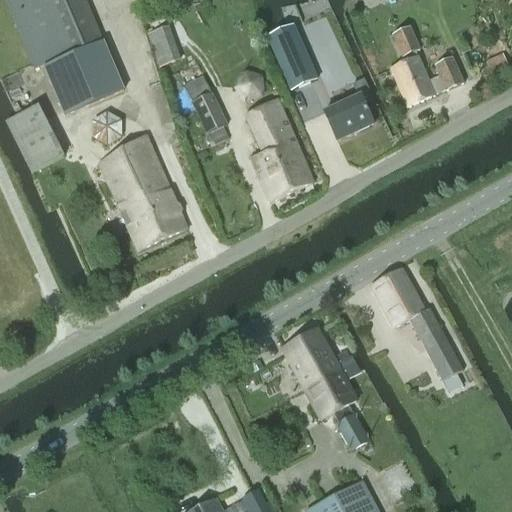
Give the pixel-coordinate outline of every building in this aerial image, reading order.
[(3,0),(34,71),(43,67),(64,116),(93,104),(71,57),(102,44),(103,43),(84,0),(3,0)] [(289,27),(265,39),(292,92),(316,80),(289,27)] [(420,52),(410,30),(393,37),(406,65),(392,71),(409,110),(434,99),(434,97),(461,85),(451,62),(436,68),(441,81),(429,86),(415,54),(420,52)] [(102,44),(71,57),(93,104),(122,91),(102,44)] [(502,56),(479,67),(482,75),(505,64),(502,56)] [(205,137),(211,149),(227,141),(222,129),(226,127),(203,79),(185,88),(207,136),(205,137)] [(337,143),(374,127),(361,98),(324,115),(337,143)] [(270,206),(313,185),(279,107),(282,105),(281,101),(247,118),(263,156),(250,160),(270,206)] [(108,149),(122,140),(122,123),(107,114),(92,123),(93,140),(108,149)] [(140,254),(188,231),(145,138),(101,167),(121,208),(118,209),(140,254)] [(443,384),(463,373),(429,310),(424,313),(401,271),(370,288),(393,331),(409,322),(443,384)] [(353,367),(354,367),(350,359),(336,367),(317,333),(282,352),(305,393),(340,375),(353,367)] [(356,377),(354,372),(356,371),(354,367),(353,367),(340,375),(305,393),(321,423),(334,415),(340,426),(335,429),(349,453),(367,443),(354,419),(353,419),(347,408),(356,404),(345,383),(356,377)] [(377,511),(362,483),(306,511),(377,511)] [(221,511),(216,502),(196,511),(268,511),(258,492),(241,501),(242,503),(226,511),(221,511)]
